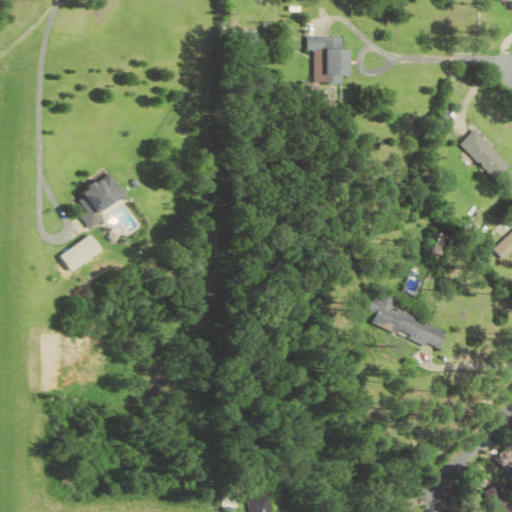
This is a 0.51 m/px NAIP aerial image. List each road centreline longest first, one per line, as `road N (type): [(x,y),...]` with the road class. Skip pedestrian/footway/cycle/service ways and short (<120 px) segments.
road 1 (residential): [(511,69),(495,57),(375,59)]
road 2 (residential): [(433,511),(427,496),(511,415)]
